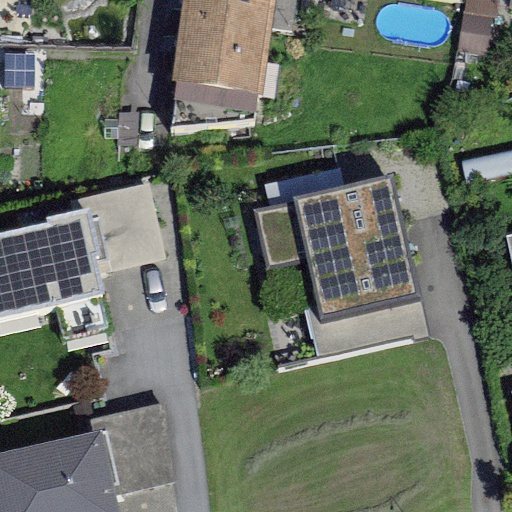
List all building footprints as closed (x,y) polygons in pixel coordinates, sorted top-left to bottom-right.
[(182,0),(171,81),(176,82),(258,93),(262,94),(274,0),(182,0)] [(497,0),(467,0),(465,16),(494,20),(497,0)] [(258,93),(176,82),(182,139),(267,128),(258,93)] [(87,213),(100,271),(167,257),(150,181),(71,198),(75,215),(87,213)] [(415,260),(397,182),(257,214),(270,272),(310,263),(319,303),(324,325),(425,302),(415,260)] [(0,237),(0,321),(106,298),(100,271),(87,213),(75,215),(46,221),(48,227),(0,237)] [(425,302),(324,325),(319,303),(318,311),(330,365),(443,340),(426,266),(415,260),(425,302)] [(179,485),(169,403),(90,421),(94,440),(104,437),(118,498),(179,485)] [(0,461),(0,511),(121,511),(118,498),(104,437),(94,440),(0,461)]
